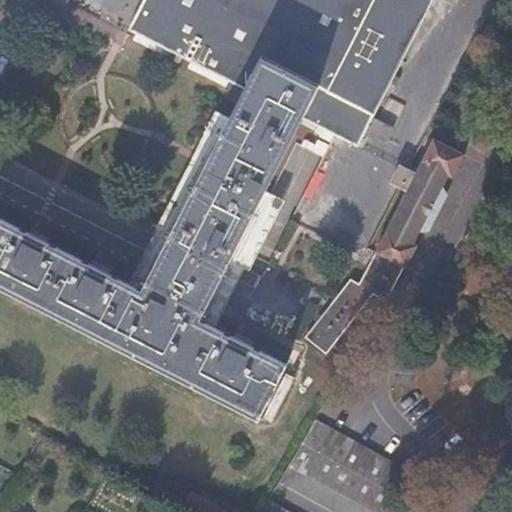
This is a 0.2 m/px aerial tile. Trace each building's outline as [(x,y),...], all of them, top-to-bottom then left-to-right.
[(143,0),(128,31),(359,145),(431,0),(143,0)] [(190,239),(222,255),(286,131),(253,115),(235,151),(230,149),(203,200),(208,204),(190,239)] [(415,172),(407,168),(398,184),(407,189),(375,251),(405,268),(417,245),(413,242),(419,229),(428,228),(445,196),(439,189),(447,174),(452,176),(462,154),(432,138),(415,172)] [(398,184),(407,168),(399,164),(390,179),(398,184)] [(0,285),(257,417),(286,364),(0,217),(0,285)] [(387,302),(405,268),(375,251),(359,284),(349,280),(307,337),(327,353),(373,294),(387,302)] [(403,468),(315,419),(288,465),(374,511),(429,511),(390,491),(403,468)] [(292,511),(269,499),(261,511),(292,511)]
